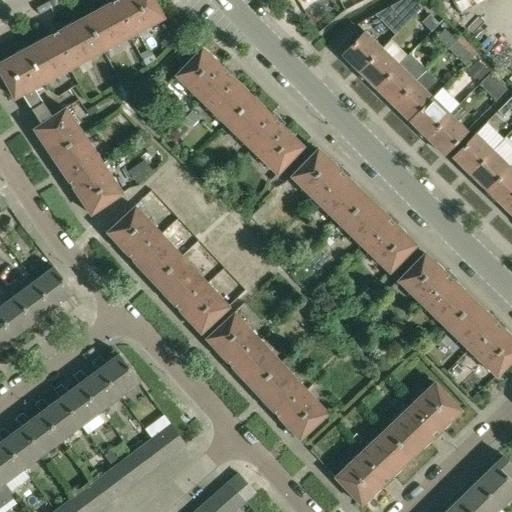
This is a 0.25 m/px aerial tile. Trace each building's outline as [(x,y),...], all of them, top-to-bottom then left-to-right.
[(109,3),(63,28),(60,30),(58,26),(49,31),(51,34),(0,62),(0,72),(14,98),(22,93),(41,123),(33,128),(90,213),(121,192),(64,107),(54,114),(35,87),(135,33),(163,18),(153,0),(109,0),(109,1),(110,3),(109,3)] [(415,0),(400,0),(375,14),(395,34),(422,7),(415,0)] [(429,14),(421,22),(431,31),(439,23),(429,14)] [(436,37),(447,48),(455,40),(444,29),(436,37)] [(364,31),(360,35),(341,55),(358,72),(381,48),(364,31)] [(167,34),(159,42),(165,48),(173,39),(167,34)] [(460,35),(455,40),(447,48),(464,65),(476,52),(460,35)] [(175,75),(226,124),(253,98),(230,76),(232,74),(231,72),(227,69),(224,67),(223,69),(201,48),(175,75)] [(358,72),(375,88),(398,65),(381,48),(358,72)] [(147,50),(140,54),(146,66),(156,61),(151,51),(148,53),(147,50)] [(409,53),(398,65),(375,88),(392,105),(426,70),(409,53)] [(477,60),(466,72),(478,83),(489,71),(477,60)] [(392,105),(409,121),(432,98),(425,91),(436,79),(426,70),(392,105)] [(490,73),(479,84),(496,101),(507,90),(490,73)] [(511,95),(497,111),(502,116),(510,107),(511,109),(511,95)] [(253,98),(226,124),(277,174),(303,146),(281,125),(282,123),(281,121),(277,117),(275,116),(273,118),(253,98)] [(449,114),(432,98),(409,121),(426,137),(449,114)] [(190,110),(183,119),(190,126),(198,117),(190,110)] [(466,131),(449,114),(426,137),(443,154),(466,131)] [(452,157),(469,173),(492,150),(475,133),(452,157)] [(147,138),(141,142),(151,156),(156,153),(147,138)] [(291,176),(340,224),(367,197),(345,177),(347,175),(346,172),(342,169),(340,168),(338,169),(337,169),(317,149),(303,163),(291,176)] [(509,166),(492,150),(469,173),(486,190),(509,166)] [(142,160),(126,171),(135,183),(151,172),(142,160)] [(486,190),(503,207),(511,197),(511,169),(509,166),(486,190)] [(401,259),(415,245),(394,224),(396,222),(394,220),(391,216),(388,215),(387,217),(367,197),(340,224),(390,271),(401,259)] [(511,197),(503,207),(511,215),(511,197)] [(106,231),(153,282),(181,256),(134,205),(106,231)] [(445,273),(424,253),(398,280),(447,328),(473,301),(452,281),(454,279),(452,276),(449,273),(446,272),(445,273)] [(227,306),(181,256),(153,282),(199,332),(227,306)] [(34,281),(52,305),(71,291),(49,260),(39,268),(43,273),(34,281)] [(33,320),(52,305),(34,281),(14,295),(33,320)] [(369,287),(357,298),(361,303),(373,292),(369,287)] [(14,295),(0,305),(0,315),(14,334),(33,320),(14,295)] [(496,376),(511,359),(511,338),(501,328),(503,326),(501,324),(498,320),(495,319),(494,321),(473,301),(447,328),(473,354),(496,376)] [(316,309),(312,305),(308,309),(312,313),(316,309)] [(382,306),(376,311),(378,314),(384,308),(382,306)] [(205,337),(252,388),(280,362),(233,312),(205,337)] [(0,344),(14,334),(0,315),(0,344)] [(119,395),(138,380),(118,353),(107,362),(99,355),(92,360),(98,368),(119,395)] [(326,412),(280,362),(252,388),(298,438),(326,412)] [(452,368),(458,375),(462,371),(456,364),(452,368)] [(100,409),(119,395),(98,368),(88,376),(79,369),(73,374),(79,383),(100,409)] [(433,382),(384,428),(410,457),(460,410),(433,382)] [(80,424),(100,409),(79,383),(68,391),(60,384),(53,389),(60,397),(80,424)] [(34,403),(40,411),(60,439),(80,424),(60,397),(49,405),(41,398),(34,403)] [(41,453),(60,439),(40,411),(30,419),(22,412),(15,417),(21,426),(41,453)] [(170,423),(160,431),(175,451),(186,444),(170,423)] [(0,428),(0,437),(2,440),(23,467),(41,453),(21,426),(11,434),(2,427),(0,428)] [(360,504),(410,457),(384,428),(338,472),(334,475),(333,476),(360,504)] [(160,431),(151,438),(166,459),(175,451),(160,431)] [(362,440),(356,433),(351,438),(357,444),(362,440)] [(151,438),(141,445),(156,466),(166,459),(151,438)] [(0,476),(3,481),(23,467),(2,440),(0,441),(0,476)] [(156,466),(141,445),(131,452),(147,473),(156,466)] [(113,466),(112,467),(127,487),(137,480),(122,460),(118,462),(109,450),(103,454),(113,466)] [(131,452),(122,460),(137,480),(147,473),(131,452)] [(445,511),(502,511),(498,507),(511,493),(511,465),(503,456),(445,511)] [(112,467),(102,474),(118,494),(127,487),(112,467)] [(333,467),(329,470),(334,475),(338,472),(333,467)] [(227,481),(244,500),(254,492),(237,473),(227,481)] [(102,474),(93,481),(108,502),(118,494),(102,474)] [(3,481),(0,476),(0,500),(11,492),(3,481)] [(108,502),(93,481),(83,488),(98,509),(108,502)] [(222,511),(231,511),(244,500),(227,481),(209,497),(222,511)] [(83,488),(74,496),(85,511),(94,511),(98,509),(83,488)] [(85,511),(74,496),(64,503),(70,511),(85,511)] [(222,511),(209,497),(192,511),(222,511)] [(51,505),(54,510),(55,511),(70,511),(64,503),(60,498),(51,505)] [(55,511),(54,510),(51,505),(49,503),(39,510),(40,511),(55,511)]
